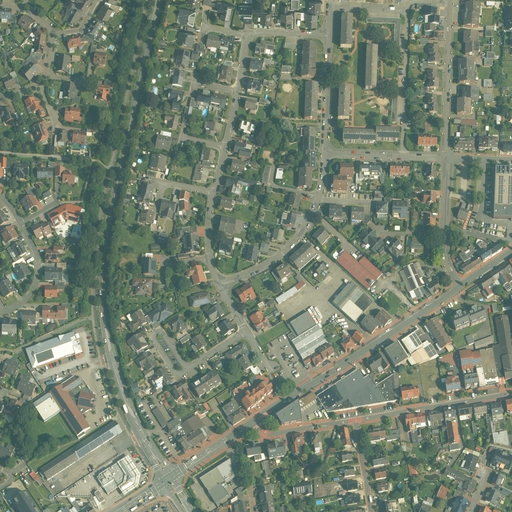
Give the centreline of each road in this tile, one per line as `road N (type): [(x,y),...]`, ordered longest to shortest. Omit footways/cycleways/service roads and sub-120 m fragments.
road 1 (secondary): [(157,0),(111,204),(102,293),(124,397),(167,480)]
road 2 (tertiary): [(255,420),(459,286)]
road 3 (residential): [(354,421),(511,393)]
road 4 (residential): [(448,0),(445,157)]
road 5 (residential): [(315,202),(372,205),(380,233),(443,236)]
road 6 (residential): [(315,202),(288,248),(219,286)]
road 7 (residential): [(322,152),(445,157)]
